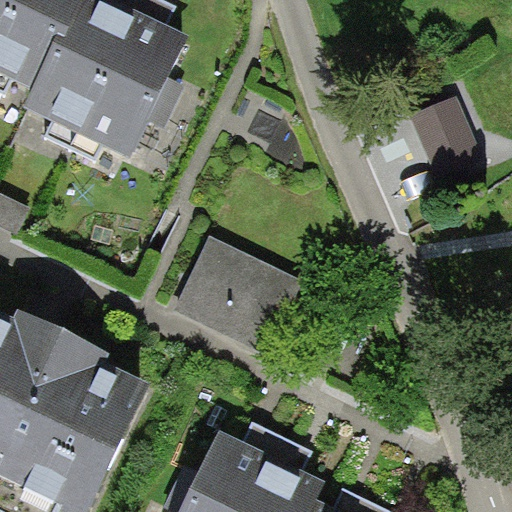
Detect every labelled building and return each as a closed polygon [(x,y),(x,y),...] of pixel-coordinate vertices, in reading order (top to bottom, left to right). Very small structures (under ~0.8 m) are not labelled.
[(0,0),(0,80),(1,81),(38,0),(0,0)] [(38,0),(1,81),(46,102),(94,0),(38,0)] [(37,122),(89,146),(156,4),(147,0),(94,0),(46,102),(37,122)] [(89,146),(137,168),(154,130),(167,136),(188,91),(176,85),(189,57),(173,49),(187,18),(156,4),(89,146)] [(426,124),(468,109),(459,86),(418,100),(426,124)] [(467,116),(420,133),(439,187),(486,170),(467,116)] [(32,217),(0,202),(0,229),(22,239),(32,217)] [(305,285),(212,238),(175,312),(267,359),(305,285)] [(0,324),(0,487),(52,511),(109,511),(162,401),(0,324)] [(268,511),(288,473),(236,448),(204,511),(268,511)] [(288,473),(268,511),(331,511),(338,498),(288,473)]
